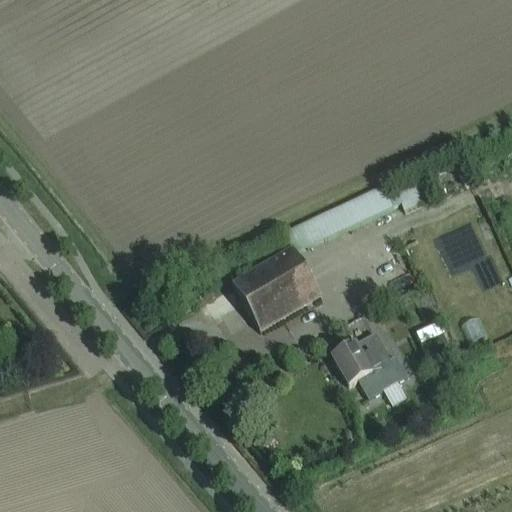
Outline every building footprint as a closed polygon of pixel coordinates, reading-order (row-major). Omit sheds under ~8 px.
[(428,204),(420,183),(395,193),(405,214),(428,204)] [(295,254),(380,216),(392,211),(382,189),(285,235),(295,254)] [(292,253),(249,278),(232,288),(260,336),(320,301),(292,253)] [(415,337),(430,370),(453,360),(438,327),(415,337)] [(349,352),(332,362),(348,390),(357,385),(368,403),(407,381),(395,360),(390,363),(375,337),(355,348),(349,352)]
